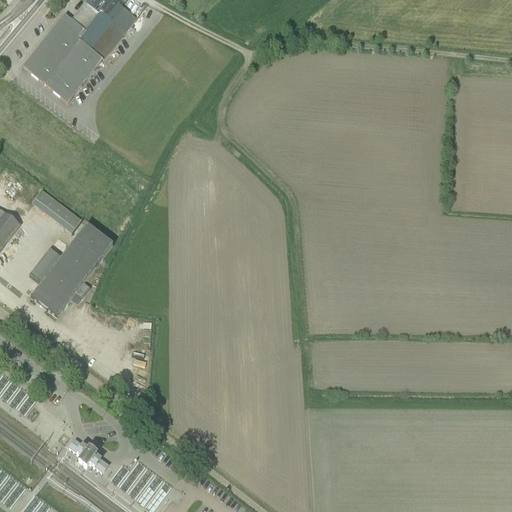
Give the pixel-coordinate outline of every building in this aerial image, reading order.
[(82,0),(95,10),(103,0),(82,0)] [(102,62),(103,63),(126,34),(102,14),(96,21),(80,12),(71,23),(64,18),(54,30),(55,30),(25,68),(24,67),(23,70),(68,105),(102,62)] [(68,236),(79,222),(40,191),(29,206),(68,236)] [(0,253),(19,228),(0,212),(0,253)] [(112,250),(86,230),(30,303),(56,324),(75,299),(82,304),(89,293),(83,288),(112,250)] [(81,461),(78,465),(86,471),(89,467),(101,477),(107,468),(95,459),(96,458),(88,452),(87,453),(75,444),(69,452),(81,461)]
